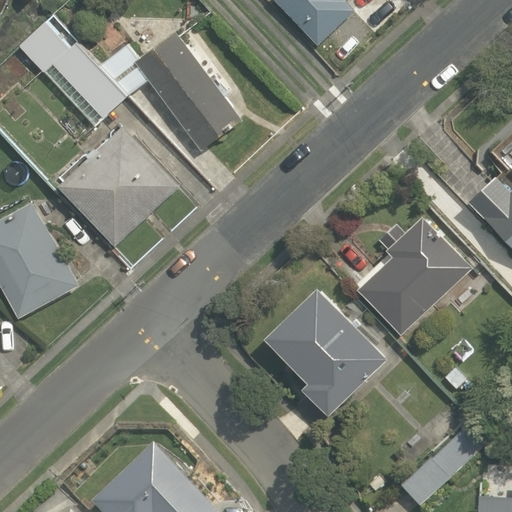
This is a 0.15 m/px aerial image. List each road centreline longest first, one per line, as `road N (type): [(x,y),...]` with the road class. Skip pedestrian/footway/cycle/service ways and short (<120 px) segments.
road 1 (residential): [(161,330),(502,0)]
road 2 (residential): [(308,511),(161,330)]
road 3 (residential): [(0,466),(161,330)]
